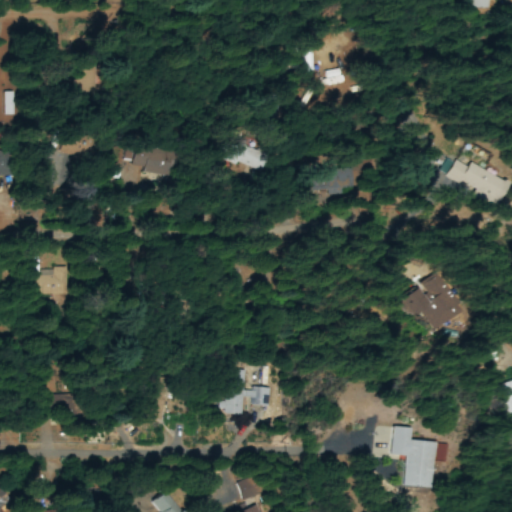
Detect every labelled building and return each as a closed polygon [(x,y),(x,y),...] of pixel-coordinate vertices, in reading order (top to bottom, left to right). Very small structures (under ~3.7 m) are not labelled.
[(485,0),(459,0),(459,10),(485,9),(485,0)] [(263,154),(229,141),(222,159),(256,172),(263,154)] [(468,164),(466,168),(453,162),(445,179),(458,185),(459,184),(474,191),(472,196),(492,206),(504,182),(468,164)] [(66,272),(32,272),(33,297),(67,296),(66,272)] [(411,327),(424,318),(423,315),(442,303),(435,292),(444,286),(437,274),(395,302),(411,327)] [(268,390),(243,388),(244,372),(225,371),(223,403),(217,403),(216,412),(222,412),(222,420),(240,421),(242,399),(250,400),(249,407),(267,408),(268,390)] [(166,379),(151,378),(149,420),(164,421),(166,379)] [(511,382),(502,383),(504,403),(511,402),(511,408),(511,382)] [(402,488),(430,489),(433,443),(408,442),(409,429),(390,428),(389,456),(403,457),(402,488)] [(183,511),(183,508),(169,510),(168,500),(167,500),(166,496),(155,497),(156,511),(183,511)]
